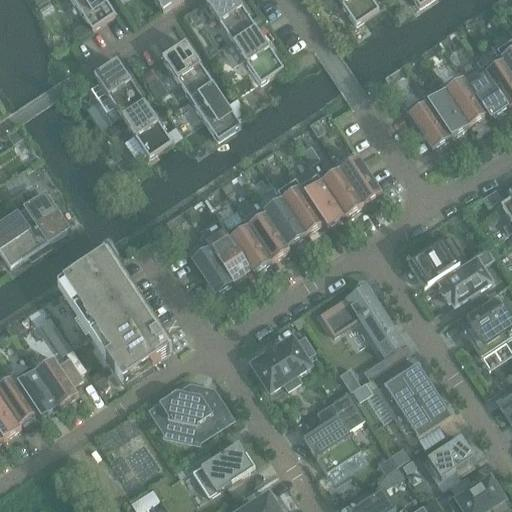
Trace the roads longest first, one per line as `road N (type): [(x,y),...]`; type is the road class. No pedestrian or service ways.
road 1 (residential): [(511,468),(369,246)]
road 2 (residential): [(0,486),(212,347)]
road 3 (residential): [(425,210),(290,0)]
road 4 (residential): [(0,129),(199,0)]
road 5 (residential): [(320,511),(212,347)]
road 6 (residential): [(212,347),(369,246)]
